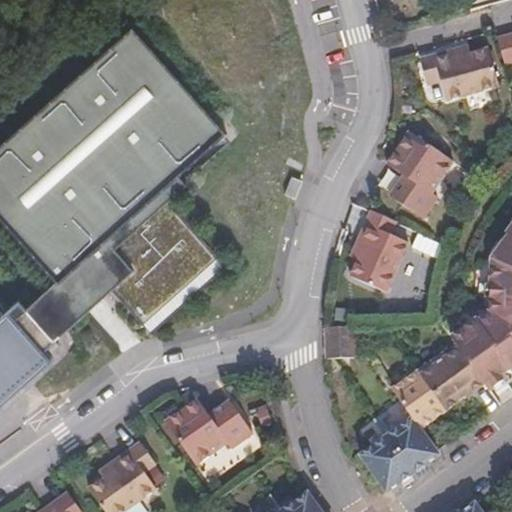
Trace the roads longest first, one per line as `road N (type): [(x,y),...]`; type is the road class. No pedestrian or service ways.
road 1 (residential): [(352,0),(376,72),(372,112),(313,224),(296,339)]
road 2 (residential): [(296,339),(160,372),(0,488)]
road 3 (residential): [(296,339),(303,400),(345,511)]
road 4 (residential): [(412,511),(511,440)]
